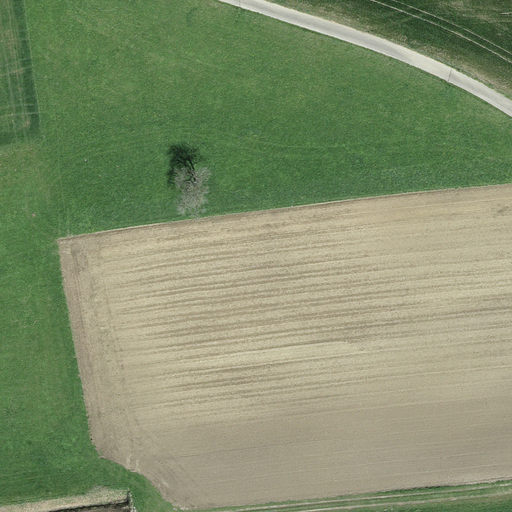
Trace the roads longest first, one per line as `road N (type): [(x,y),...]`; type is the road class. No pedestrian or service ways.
road 1 (track): [(229,0),(413,61),(511,113)]
road 2 (track): [(340,511),(511,492)]
